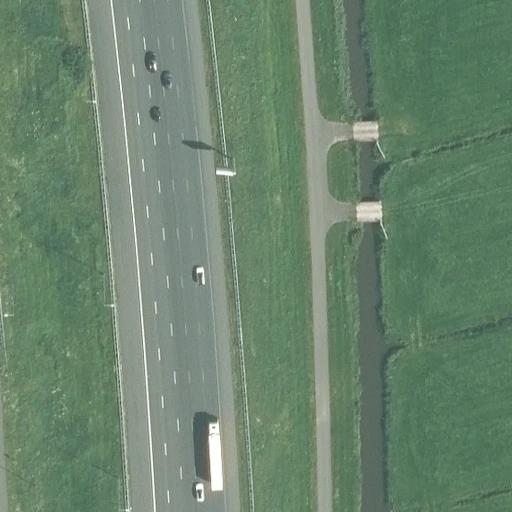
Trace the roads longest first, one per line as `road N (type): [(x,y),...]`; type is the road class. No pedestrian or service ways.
road 1 (motorway): [(188,511),(145,0)]
road 2 (unclassified): [(325,511),(301,0)]
